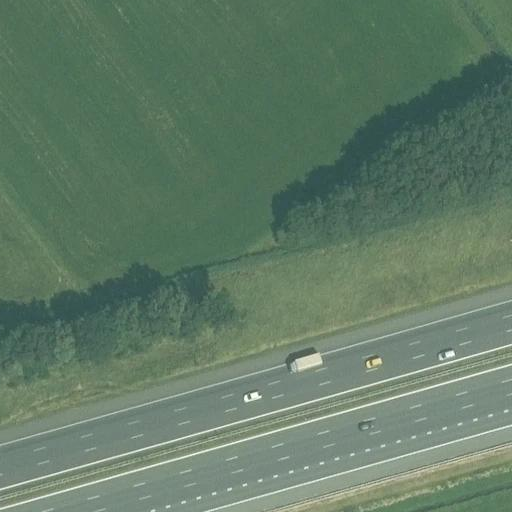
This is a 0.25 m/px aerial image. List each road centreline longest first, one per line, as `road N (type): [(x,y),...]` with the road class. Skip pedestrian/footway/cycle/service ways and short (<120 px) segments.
road 1 (motorway): [(511,322),(0,467)]
road 2 (motorway): [(68,511),(511,387)]
